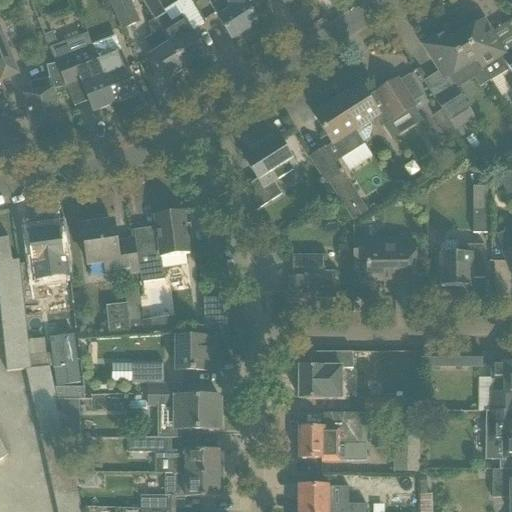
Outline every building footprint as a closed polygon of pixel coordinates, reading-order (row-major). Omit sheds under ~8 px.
[(139,23),(128,0),(106,0),(122,32),(139,23)] [(189,32),(180,17),(171,23),(155,0),(140,0),(154,21),(185,70),(189,67),(192,71),(202,65),(199,60),(205,57),(192,37),(189,32)] [(212,0),(208,3),(218,19),(231,40),(257,24),(246,6),(253,1),(252,0),(212,0)] [(185,70),(154,21),(148,25),(151,37),(144,42),(152,56),(148,58),(164,83),(185,70)] [(511,54),(505,59),(503,55),(493,39),(482,22),(461,36),(476,60),(476,61),(489,82),(490,82),(508,70),(511,76),(511,54)] [(0,82),(19,75),(0,29),(0,82)] [(489,82),(476,61),(476,60),(461,36),(452,41),(447,33),(425,47),(435,64),(445,80),(466,67),(479,88),(489,82)] [(54,35),(45,38),(56,65),(65,88),(66,87),(79,82),(92,113),(114,105),(93,47),(88,36),(59,48),(54,35)] [(116,38),(93,47),(114,105),(137,96),(116,38)] [(61,110),(56,111),(51,92),(65,88),(73,108),(56,65),(46,67),(48,79),(29,84),(31,95),(24,97),(31,130),(43,127),(44,132),(64,128),(61,110)] [(360,89),(337,103),(354,131),(355,130),(362,143),(369,139),(371,128),(368,122),(376,117),(383,127),(414,108),(412,104),(398,82),(397,80),(375,94),(377,98),(369,103),(360,89)] [(473,119),(455,90),(453,92),(435,103),(454,132),(464,125),(473,119)] [(354,131),(337,103),(314,118),(339,157),(344,155),(345,157),(363,145),(362,143),(355,130),(354,131)] [(298,171),(289,157),(278,140),(273,144),(268,144),(261,148),(260,152),(244,162),(257,181),(246,188),(259,209),(281,196),(274,185),(298,171)] [(367,213),(333,158),(326,148),(309,159),(325,184),(327,183),(352,223),(367,213)] [(511,172),(498,182),(508,197),(511,193),(511,172)] [(189,226),(185,227),(183,213),(170,215),(170,211),(156,213),(157,216),(153,217),(155,229),(148,230),(138,231),(132,232),(134,241),(133,242),(137,274),(139,274),(140,285),(162,282),(161,270),(186,267),(184,256),(189,255),(187,242),(191,241),(189,226)] [(473,213),(473,235),(485,235),(485,213),(473,213)] [(112,223),(82,227),(85,248),(88,267),(105,264),(107,278),(120,276),(136,274),(137,274),(133,242),(115,244),(112,223)] [(261,225),(253,230),(262,244),(276,236),(271,227),(261,225)] [(31,264),(19,266),(24,304),(47,301),(45,289),(67,286),(59,230),(27,235),(31,264)] [(0,264),(12,263),(12,262),(8,239),(0,239),(0,264)] [(484,280),(484,260),(484,247),(457,247),(457,242),(445,243),(440,248),(440,255),(440,288),(466,288),(471,288),(471,280),(484,280)] [(415,268),(415,244),(353,244),(353,263),(366,263),(366,283),(384,282),(384,288),(390,288),(415,288),(415,268)] [(511,248),(502,252),(510,271),(511,270),(511,248)] [(335,300),(335,280),(335,273),(324,273),(324,257),(292,257),(292,278),(289,278),(289,279),(292,279),(292,288),(289,291),(301,303),(304,300),(313,300),(313,303),(314,303),(315,300),(335,300)] [(0,276),(20,275),(18,261),(12,262),(12,263),(0,264),(0,276)] [(126,305),(105,308),(108,336),(129,334),(131,334),(141,333),(141,323),(136,274),(120,276),(121,284),(124,284),(126,304),(126,305)] [(0,289),(21,287),(20,275),(0,276),(0,289)] [(0,301),(23,299),(21,287),(0,289),(0,301)] [(0,313),(24,311),(23,299),(0,301),(0,313)] [(218,300),(203,300),(204,331),(227,330),(226,300),(218,300)] [(25,323),(24,311),(0,313),(0,317),(1,325),(25,323)] [(175,318),(143,322),(144,334),(177,332),(176,329),(175,318)] [(26,334),(25,323),(1,325),(2,337),(26,334)] [(176,359),(176,372),(194,372),(214,372),(214,339),(210,339),(210,331),(204,331),(180,333),(180,339),(176,339),(176,342),(176,359)] [(28,346),(26,334),(2,337),(3,349),(28,346)] [(29,358),(28,346),(3,349),(5,361),(29,358)] [(420,352),(420,368),(480,369),(480,353),(420,352)] [(298,369),(298,400),(341,400),(341,370),(353,370),(352,354),(310,354),(310,369),(298,369)] [(415,379),(415,355),(370,355),(370,379),(415,379)] [(5,361),(6,373),(25,371),(30,370),(29,358),(5,361)] [(511,365),(492,366),(492,412),(511,412),(511,365)] [(131,383),(131,366),(112,366),(112,383),(131,383)] [(131,385),(148,385),(163,386),(163,366),(131,366),(131,383),(131,385)] [(52,380),(49,368),(30,370),(25,371),(28,385),(52,380)] [(54,392),(52,380),(28,385),(30,397),(54,392)] [(148,385),(148,408),(159,408),(159,441),(166,441),(180,441),(180,432),(193,432),(219,432),(218,400),(181,400),(181,385),(163,386),(148,385)] [(82,401),(82,389),(55,389),(57,401),(82,401)] [(57,403),(54,392),(30,397),(33,409),(57,403)] [(388,399),(388,414),(398,414),(419,414),(420,399),(388,399)] [(60,415),(57,403),(33,409),(36,421),(60,415)] [(511,412),(492,412),(487,412),(486,459),(494,459),(499,459),(499,471),(511,470),(511,412)] [(361,443),(361,414),(322,414),(322,429),(299,429),(299,460),(322,460),(322,463),(339,463),(339,444),(361,443)] [(419,434),(419,414),(398,414),(397,449),(393,449),(392,473),(418,473),(419,434)] [(62,427),(60,415),(36,421),(38,432),(62,427)] [(65,439),(62,427),(38,432),(41,444),(65,439)] [(68,450),(65,439),(41,444),(44,456),(68,450)] [(128,441),(128,454),(166,454),(166,441),(159,441),(128,441)] [(70,462),(68,450),(44,456),(46,467),(70,462)] [(222,465),(222,456),(218,454),(218,453),(171,453),(171,475),(184,475),(218,475),(218,467),(222,465)] [(73,474),(70,462),(46,467),(49,479),(73,474)] [(511,511),(511,470),(499,471),(492,471),(492,499),(511,499),(510,511),(511,511)] [(75,485),(73,474),(49,479),(52,491),(75,485)] [(222,488),(218,485),(218,475),(171,475),(163,475),(164,497),(140,497),(140,510),(199,511),(199,500),(218,500),(218,498),(222,496),(222,488)] [(78,497),(75,485),(52,491),(54,502),(78,497)] [(298,488),(297,511),(366,511),(366,506),(348,506),(348,488),(298,488)] [(66,511),(81,509),(78,497),(54,502),(56,511),(66,511)] [(420,497),(419,511),(430,511),(431,497),(420,497)]
